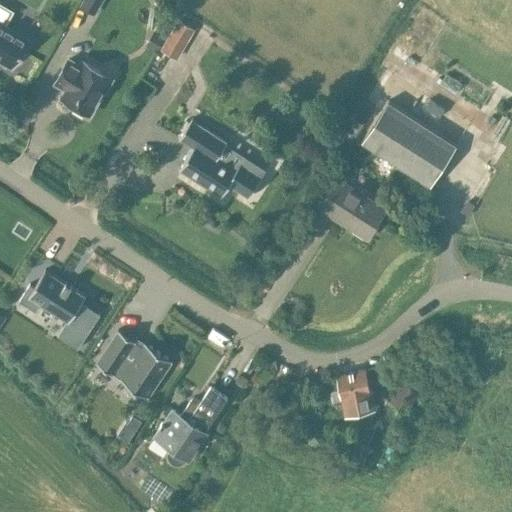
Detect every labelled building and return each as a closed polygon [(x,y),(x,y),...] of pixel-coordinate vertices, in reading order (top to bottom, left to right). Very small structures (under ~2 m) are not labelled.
[(193,28),(179,20),(162,48),(176,56),(193,28)] [(0,61),(10,67),(27,38),(0,22),(0,61)] [(156,32),(148,45),(156,49),(158,46),(164,37),(156,32)] [(68,59),(55,81),(67,88),(62,97),(75,105),(73,108),(84,115),(86,111),(89,113),(110,76),(83,60),(80,65),(68,59)] [(430,185),(456,144),(387,99),(361,140),(430,185)] [(346,131),(342,138),(350,142),(366,117),(358,112),(346,131)] [(192,117),(178,138),(179,139),(180,138),(181,138),(191,144),(193,146),(187,156),(179,169),(180,169),(180,168),(183,170),(220,194),(219,195),(220,196),(229,183),(247,194),(248,195),(247,196),(248,197),(262,175),(261,175),(260,176),(259,175),(241,163),(241,162),(240,161),(237,167),(228,162),(218,155),(220,152),(221,151),(223,152),(225,148),(223,147),(226,143),(227,140),(226,141),(221,137),(192,119),(193,118),(192,117)] [(366,238),(387,206),(338,174),(316,206),(366,238)] [(412,197),(406,206),(416,211),(422,203),(412,197)] [(20,298),(19,299),(20,300),(35,310),(40,303),(66,320),(57,334),(77,347),(95,320),(100,313),(81,301),(85,294),(45,268),(34,286),(29,282),(20,298)] [(144,341),(143,343),(142,344),(118,328),(96,361),(148,396),(172,359),(144,341)] [(330,388),(333,398),(340,396),(344,413),(376,405),(372,386),(370,386),(365,365),(335,373),(338,386),(330,388)] [(390,386),(397,390),(391,399),(406,409),(414,395),(424,402),(428,397),(429,398),(434,391),(422,383),(423,382),(402,368),(390,386)] [(153,435),(170,445),(167,449),(167,454),(168,458),(170,460),(172,462),(175,463),(178,463),(180,463),(183,461),(185,459),(186,458),(189,460),(208,431),(205,429),(227,396),(210,385),(200,399),(193,394),(181,413),(172,407),(153,435)] [(323,419),(325,416),(340,424),(345,415),(340,413),(325,404),(319,416),(323,419)] [(125,422),(117,433),(128,440),(140,420),(132,415),(127,423),(125,422)] [(369,440),(375,426),(347,416),(334,453),(362,463),(369,440)]
